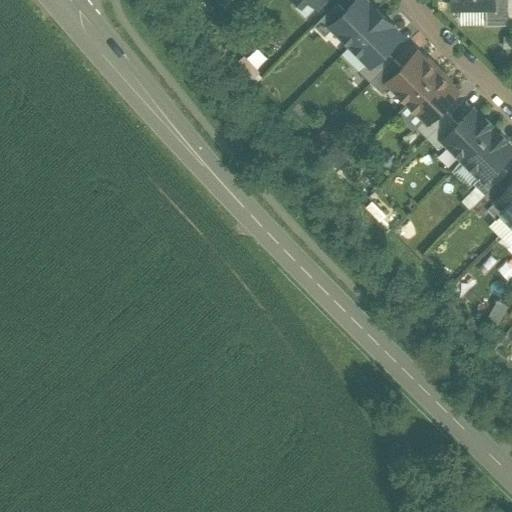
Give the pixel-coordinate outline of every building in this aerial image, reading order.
[(355,0),(331,25),(351,45),(381,15),(366,0),(355,0)] [(483,10),(487,10),(487,0),(446,0),(447,11),(483,10)] [(507,0),(487,0),(487,10),(483,10),(483,25),(509,24),(507,0)] [(351,45),(371,64),(400,34),(381,15),(351,45)] [(438,71),(418,51),(388,81),(408,101),(438,71)] [(240,55),(230,64),(248,81),(257,72),(240,55)] [(458,90),(438,71),(408,101),(428,120),(458,90)] [(493,129),(473,109),(444,139),(464,159),(493,129)] [(511,149),(511,147),(493,129),(464,159),(483,178),(511,149)] [(510,225),(511,223),(511,182),(487,208),(497,217),(500,214),(510,225)] [(484,318),(496,323),(505,303),(494,298),(484,318)]
